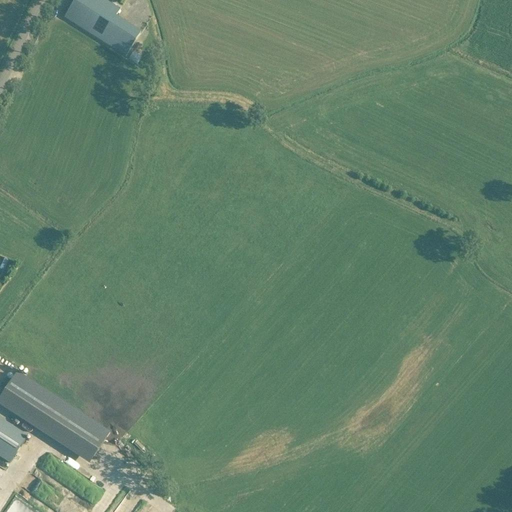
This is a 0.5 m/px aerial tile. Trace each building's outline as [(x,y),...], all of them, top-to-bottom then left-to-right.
[(120,11),(103,0),(75,0),(64,18),(126,58),(140,35),(115,19),(120,11)] [(51,47),(115,83),(124,66),(60,31),(51,47)] [(35,83),(123,134),(138,109),(49,58),(35,83)] [(128,155),(36,97),(21,120),(114,178),(128,155)] [(42,145),(45,136),(32,132),(29,140),(42,145)] [(5,391),(0,399),(0,407),(89,465),(110,433),(17,372),(11,382),(6,378),(0,388),(5,391)] [(0,457),(10,465),(28,436),(0,417),(0,457)] [(78,493),(84,478),(75,474),(68,489),(78,493)]
